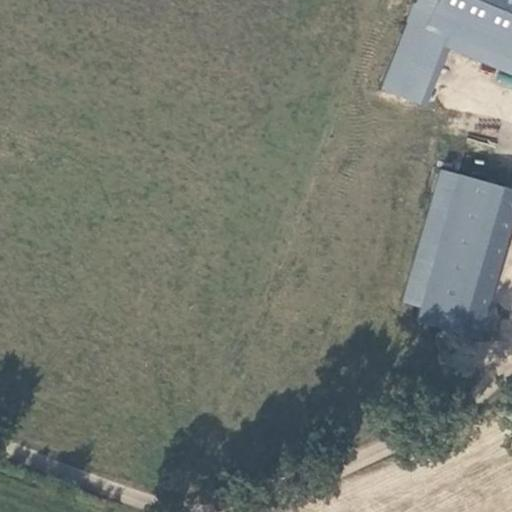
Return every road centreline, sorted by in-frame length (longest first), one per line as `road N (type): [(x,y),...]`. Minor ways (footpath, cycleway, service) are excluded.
road 1 (track): [(511,377),(296,491),(234,511)]
road 2 (track): [(189,511),(0,437)]
